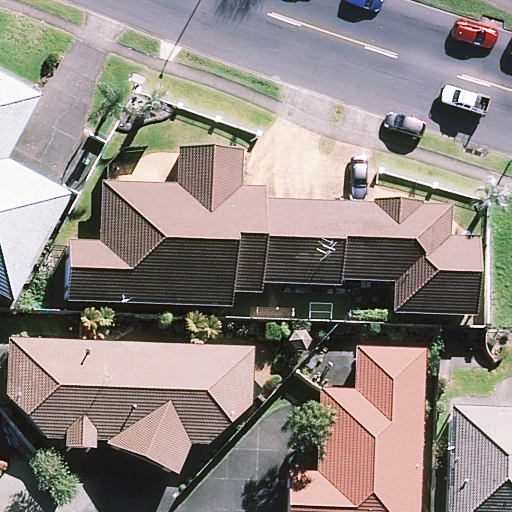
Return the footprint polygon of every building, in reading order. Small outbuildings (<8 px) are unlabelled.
[(12,172),(45,111),(0,86),(0,303),(19,314),(77,208),(12,172)] [(182,198),(107,195),(105,255),(75,254),(73,313),(237,319),(237,304),(265,305),(266,295),(345,298),(345,292),(399,294),(397,325),(479,328),(482,251),(455,250),(456,219),(269,212),(269,202),(244,201),(246,164),(184,162),(182,198)] [(258,359),(14,351),(12,409),(51,452),(69,452),(69,461),(101,462),(102,454),(114,454),(112,458),(182,488),(195,457),(212,457),(257,417),(258,359)] [(425,511),(430,363),(362,360),(360,403),(334,402),(325,402),(322,484),(292,483),(290,511),(425,511)] [(511,511),(511,420),(456,418),(453,511),(511,511)]
